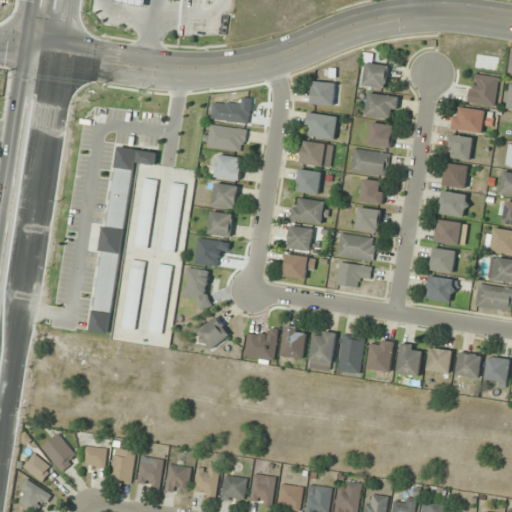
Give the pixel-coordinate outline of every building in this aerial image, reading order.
[(391,66),(368,62),(364,84),(386,89),(391,66)] [(312,104),(337,106),(339,83),(314,81),(312,104)] [(396,120),(399,97),(370,92),(366,115),(396,120)] [(483,133),(484,123),(491,124),(493,112),(457,106),(453,129),(483,133)] [(339,117),(310,112),(306,135),(335,139),(339,117)] [(370,144),(393,147),(395,125),(372,122),(370,144)] [(208,147),(244,152),(248,130),(211,124),(208,147)] [(450,158),(473,159),(473,136),(450,136),(450,158)] [(334,145),(305,142),(302,163),(331,167),(334,145)] [(391,154),(355,148),(351,170),(388,176),(391,154)] [(155,165),(157,153),(140,150),(138,161),(155,165)] [(244,158),(217,155),(214,177),(241,180),(244,158)] [(468,187),(470,165),(447,163),(445,185),(468,187)] [(322,171),(299,170),(298,192),(321,194),(322,171)] [(511,172),(503,173),(502,196),(511,195),(511,172)] [(159,180),(145,178),(136,246),(150,248),(159,180)] [(385,203),(386,181),(363,180),(363,202),(385,203)] [(163,250),(177,252),(185,184),(172,182),(163,250)] [(237,208),(240,186),(216,183),(214,206),(237,208)] [(470,194),(443,190),(441,213),(467,217),(470,194)] [(327,224),(330,202),(296,197),(293,220),(327,224)] [(511,201),(506,201),(503,224),(511,224),(511,201)] [(357,230),(379,232),(381,209),(359,207),(357,230)] [(210,234),(233,236),(235,214),(212,212),(210,234)] [(466,224),(439,219),(435,241),(462,246),(466,224)] [(311,251),(314,228),(292,225),(289,248),(311,251)] [(511,230),(496,227),(491,249),(511,253),(511,230)] [(377,239),(342,234),(339,255),(375,260),(377,239)] [(432,271),(455,273),(457,250),(434,248),(432,271)] [(285,276),(306,279),(307,269),(315,270),(317,257),(288,254),(285,276)] [(490,280),(511,281),(511,258),(491,258),(490,280)] [(122,327),(136,329),(147,262),(133,260),(122,327)] [(338,285),(360,287),(361,276),(372,277),(373,266),(340,263),(338,285)] [(173,266),(159,264),(150,331),(164,333),(173,266)] [(427,298),(455,302),(458,279),(430,276),(427,298)] [(511,287),(480,284),(477,306),(511,309),(511,287)] [(231,338),(221,317),(198,329),(208,349),(231,338)] [(307,329),(286,327),(283,356),(305,358),(307,329)] [(337,332),(315,330),(311,368),(333,370),(337,332)] [(361,374),(366,338),(345,335),(339,370),(361,374)] [(392,371),(394,341),(372,340),(371,370),(392,371)] [(422,345),(400,345),(400,375),(422,375),(422,345)] [(453,350),(431,348),(429,371),(451,373),(453,350)] [(458,375),(480,377),(483,355),(460,353),(458,375)] [(510,358),(488,358),(488,385),(510,385),(510,358)] [(42,448),(64,471),(80,457),(59,433),(42,448)] [(107,467),(107,447),(86,447),(85,467),(107,467)] [(137,450),(116,447),(111,482),(132,485),(137,450)] [(43,481),(54,467),(35,454),(25,467),(43,481)] [(160,488),(165,460),(143,456),(139,485),(160,488)] [(166,490),(188,494),(193,468),(171,464),(166,490)] [(194,494),(216,498),(222,468),(200,464),(194,494)] [(245,502),(249,478),(226,475),(223,499),(245,502)] [(277,477),(255,475),(252,503),(274,505),(277,477)] [(358,511),(364,484),(342,480),(336,511),(358,511)] [(38,508),(37,503),(49,501),(46,482),(23,486),(27,510),(38,508)] [(300,511),(306,488),(285,483),(278,506),(300,511)] [(332,511),(330,486),(308,488),(310,511),(332,511)] [(365,511),(387,511),(388,495),(366,495),(365,511)] [(403,503),(393,503),(392,511),(415,511),(417,498),(404,497),(403,503)] [(424,511),(422,511),(421,511),(445,511),(446,505),(428,503),(426,511),(424,511)]
